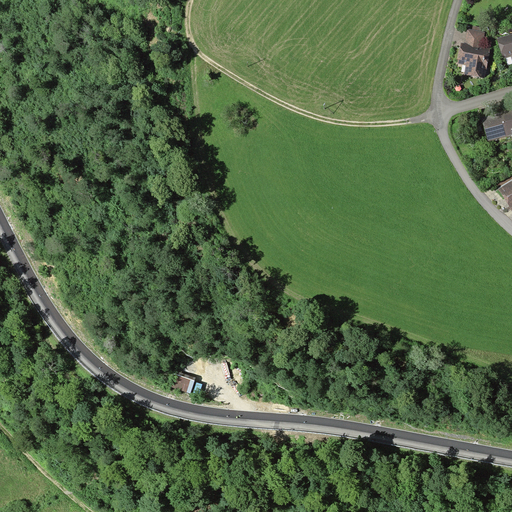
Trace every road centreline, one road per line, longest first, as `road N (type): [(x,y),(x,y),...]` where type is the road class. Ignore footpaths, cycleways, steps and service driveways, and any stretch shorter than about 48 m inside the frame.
road 1 (secondary): [(511,459),(190,411),(121,385),(62,331),(0,226)]
road 2 (track): [(191,0),(189,34),(199,54),(277,101),(352,123),(438,115)]
road 3 (residential): [(511,229),(449,152),(438,115)]
road 4 (track): [(0,422),(90,511)]
